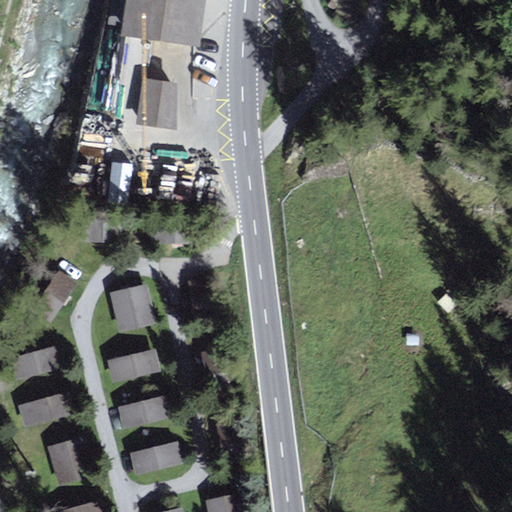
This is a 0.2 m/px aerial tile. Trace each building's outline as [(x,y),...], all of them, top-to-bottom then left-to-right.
[(198,0),(130,0),(125,33),(191,44),(198,0)] [(173,87),(142,83),(137,121),(168,125),(173,87)] [(128,198),(129,162),(112,162),(110,197),(128,198)] [(81,223),(81,240),(123,240),(123,223),(81,223)] [(197,225),(156,224),(155,241),(196,243),(197,225)] [(73,287),(58,276),(36,307),(51,318),(73,287)] [(210,279),(189,283),(197,327),(218,323),(210,279)] [(145,288),(112,296),(120,329),(153,321),(145,288)] [(53,349),(11,360),(16,381),(58,371),(53,349)] [(222,351),(204,354),(212,396),(229,393),(222,351)] [(153,353),(111,363),(115,378),(156,369),(153,353)] [(72,393),(22,406),(26,424),(77,411),(72,393)] [(163,399),(120,408),(125,429),(167,419),(163,399)] [(238,424),(218,429),(232,478),(251,473),(238,424)] [(82,441),(50,449),(59,482),(90,475),(82,441)] [(174,444),(133,454),(137,472),(179,462),(174,444)] [(247,511),(244,497),(208,506),(209,511),(247,511)] [(63,511),(100,511),(98,502),(63,511)]
